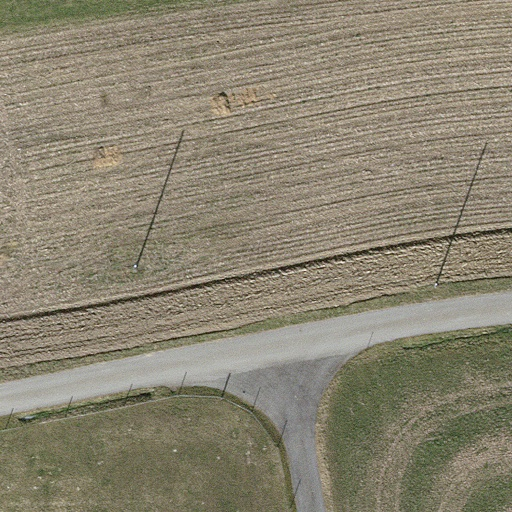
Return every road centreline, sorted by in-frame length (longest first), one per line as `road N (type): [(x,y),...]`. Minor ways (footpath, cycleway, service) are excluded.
road 1 (unclassified): [(0,402),(511,311)]
road 2 (track): [(278,356),(310,511)]
